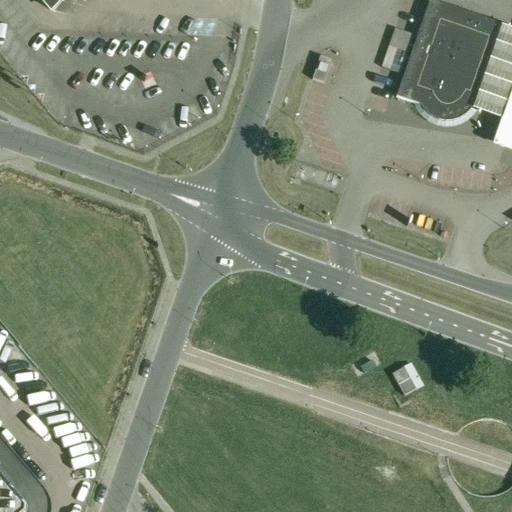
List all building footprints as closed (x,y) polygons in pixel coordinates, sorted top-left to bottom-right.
[(40,0),(50,11),(59,0),(40,0)] [(396,96),(395,96),(395,97),(395,98),(396,99),(397,100),(398,99),(419,106),(424,113),(429,118),(436,121),(437,122),(444,123),(452,123),(459,121),(465,117),(471,111),(477,114),(476,115),(478,115),(480,114),(481,113),(480,112),(508,30),(509,31),(510,30),(509,29),(509,28),(509,27),(508,27),(507,26),(507,28),(431,1),(432,0),(430,0),(429,0),(428,1),(427,2),(429,3),(396,96)] [(413,36),(394,30),(381,68),(400,75),(413,36)] [(312,80),(313,81),(323,84),(331,62),(320,58),(312,80)] [(511,60),(483,148),(511,157),(511,60)] [(416,391),(404,369),(392,376),(404,397),(416,391)] [(0,511),(50,511),(51,510),(51,506),(50,505),(50,501),(49,499),(48,497),(47,494),(45,492),(0,437),(0,511)]
